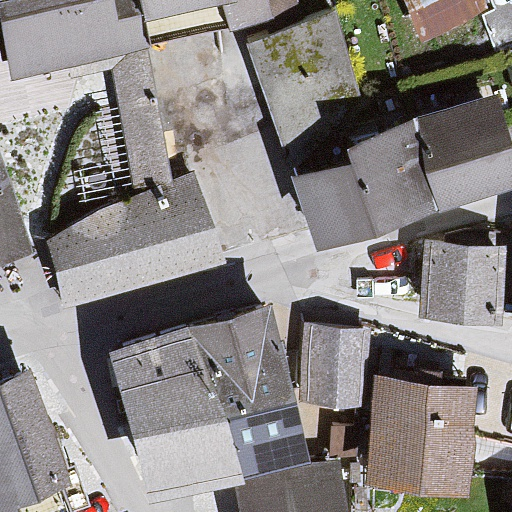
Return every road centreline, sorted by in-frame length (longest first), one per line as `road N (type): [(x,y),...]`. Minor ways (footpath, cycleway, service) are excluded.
road 1 (residential): [(43,340),(294,267)]
road 2 (residential): [(511,350),(294,267)]
road 3 (residential): [(294,267),(511,199)]
road 4 (residential): [(145,511),(43,340)]
